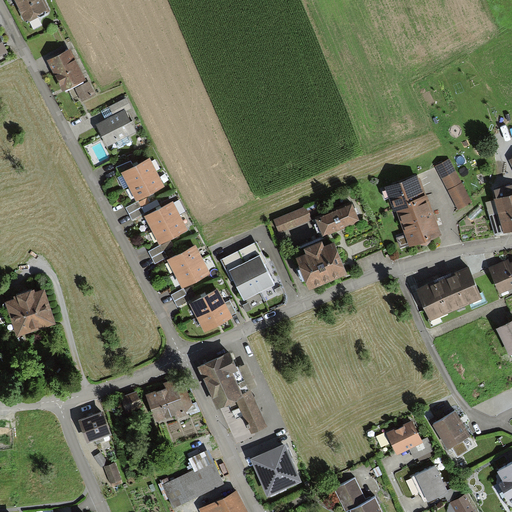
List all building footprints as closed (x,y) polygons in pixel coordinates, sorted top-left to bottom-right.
[(43,0),(13,0),(25,22),(48,10),(43,0)] [(70,45),(47,57),(63,88),(87,76),(70,45)] [(89,80),(75,86),(82,101),(96,94),(89,80)] [(113,112),(96,121),(107,144),(137,129),(127,110),(132,107),(127,96),(109,105),(113,112)] [(120,173),(122,171),(136,198),(165,183),(150,155),(133,163),(131,160),(116,166),(120,173)] [(450,158),(435,166),(458,209),(472,202),(450,158)] [(417,176),(385,187),(394,212),(397,211),(410,247),(442,235),(435,217),(427,195),(426,195),(424,190),(420,177),(418,178),(417,176)] [(497,195),(494,196),(498,212),(489,215),(494,235),(511,229),(511,191),(510,192),(508,184),(495,188),(497,195)] [(147,196),(138,201),(141,206),(150,202),(147,196)] [(157,198),(150,202),(141,206),(145,213),(161,204),(157,198)] [(161,204),(145,213),(160,242),(188,227),(173,198),(161,204)] [(353,199),(316,215),(324,233),(361,217),(353,199)] [(138,201),(138,200),(126,206),(132,219),(145,213),(141,206),(138,201)] [(306,204),(273,217),(279,232),(312,219),(310,215),(308,209),(306,204)] [(308,209),(310,215),(319,211),(317,205),(308,209)] [(306,247),(296,252),(309,284),(348,269),(335,236),(324,240),(322,235),(304,242),(306,247)] [(268,261),(257,239),(221,257),(231,278),(235,277),(245,297),(275,281),(266,262),(268,261)] [(196,241),(167,256),(182,285),(211,270),(196,241)] [(167,256),(161,243),(149,250),(155,263),(167,256)] [(508,259),(488,268),(499,294),(511,288),(511,261),(509,262),(508,259)] [(468,267),(416,290),(430,322),(482,299),(468,267)] [(14,293),(5,296),(17,332),(56,319),(45,283),(35,287),(34,283),(13,290),(14,293)] [(190,300),(189,300),(204,329),(233,314),(218,285),(190,300)] [(184,287),(171,293),(178,306),(189,300),(190,300),(184,287)] [(511,321),(496,329),(509,357),(511,356),(511,321)] [(231,346),(198,361),(217,405),(236,396),(252,431),(266,424),(250,387),(258,384),(247,360),(239,363),(231,346)] [(167,384),(147,391),(157,418),(175,412),(176,416),(190,411),(191,414),(200,410),(196,400),(193,402),(184,378),(176,381),(175,377),(165,380),(167,384)] [(143,405),(137,388),(120,395),(121,396),(110,400),(115,413),(126,409),(127,411),(143,405)] [(103,407),(78,416),(87,440),(112,430),(103,407)] [(455,410),(433,424),(448,450),(451,448),(457,458),(477,446),(455,410)] [(0,445),(13,445),(11,417),(0,417),(0,445)] [(413,420),(386,432),(397,455),(409,450),(414,460),(434,451),(428,438),(423,441),(413,420)] [(302,478),(285,439),(250,454),(267,493),(302,478)] [(148,454),(147,440),(137,443),(139,457),(148,454)] [(194,468),(163,483),(174,506),(225,481),(209,447),(189,456),(194,468)] [(108,461),(101,450),(94,455),(102,466),(108,461)] [(150,467),(146,458),(141,461),(145,469),(150,467)] [(511,458),(498,467),(504,477),(499,480),(509,495),(511,493),(511,458)] [(115,460),(104,464),(110,481),(121,477),(115,460)] [(436,464),(415,474),(428,501),(438,496),(440,500),(445,497),(448,502),(460,496),(456,487),(449,490),(436,464)] [(356,475),(334,486),(346,510),(351,508),(352,511),(384,511),(375,494),(367,498),(356,475)] [(250,511),(238,487),(198,507),(201,511),(250,511)] [(474,511),(465,496),(452,504),(456,511),(474,511)]
